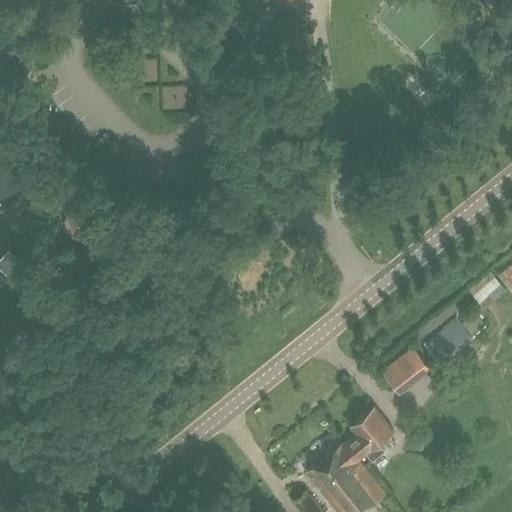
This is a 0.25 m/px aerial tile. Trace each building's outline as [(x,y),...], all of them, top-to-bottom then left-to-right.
[(375,0),(356,18),(371,34),(406,0),(375,0)] [(417,0),(409,0),(381,27),(412,61),(445,29),(417,0)] [(414,61),(434,82),(467,51),(447,30),(414,61)] [(24,166),(0,174),(0,194),(30,184),(24,166)] [(95,212),(85,206),(73,209),(67,219),(70,231),(80,237),(92,234),(98,224),(95,212)] [(9,248),(0,258),(0,263),(15,276),(13,278),(37,299),(50,284),(9,248)] [(462,318),(458,314),(426,342),(443,362),(482,330),(481,328),(486,324),(475,311),(469,315),(468,313),(462,318)] [(382,369),(400,392),(433,367),(415,344),(382,369)] [(357,431),(345,440),(359,458),(367,451),(373,459),(386,449),(379,440),(394,428),(375,404),(351,423),(357,431)] [(0,461),(23,428),(9,418),(0,430),(0,461)] [(307,470),(339,511),(357,511),(385,491),(359,458),(345,440),(307,470)] [(293,498),(304,511),(322,511),(325,510),(306,488),(293,498)]
